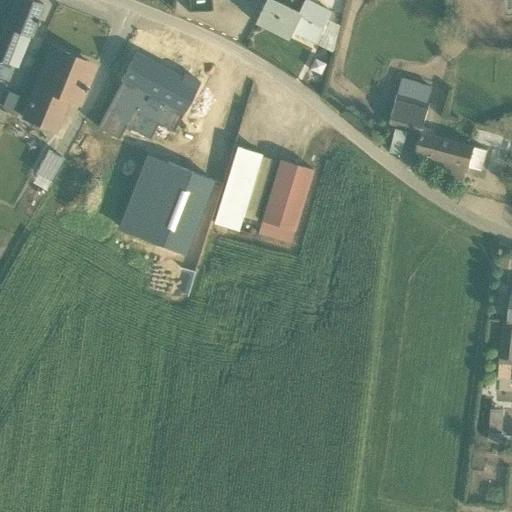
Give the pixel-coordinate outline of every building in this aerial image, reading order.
[(42,5),(29,0),(15,0),(0,36),(0,80),(2,82),(9,66),(17,69),(37,21),(35,20),(42,5)] [(303,0),(297,13),(271,0),(265,0),(253,22),(284,39),(288,31),(326,51),(339,28),(326,21),(330,13),(305,0),(303,0)] [(68,55),(49,47),(19,119),(56,134),(68,105),(78,109),(94,68),(67,57),(68,55)] [(134,53),(118,82),(140,94),(134,104),(167,122),(172,113),(180,118),(199,84),(182,75),(180,78),(134,53)] [(419,133),(414,152),(482,170),(487,150),(432,135),(434,129),(423,126),(427,109),(425,108),(431,87),(399,78),(387,124),(419,133)] [(253,222),(272,159),(236,148),(212,224),(237,232),(242,219),(253,222)] [(60,157),(48,151),(27,190),(30,191),(18,214),(27,219),(60,157)] [(311,170),(279,160),(259,224),(292,234),(311,170)] [(497,364),(511,365),(511,291),(509,291),(507,321),(501,321),(497,364)]
